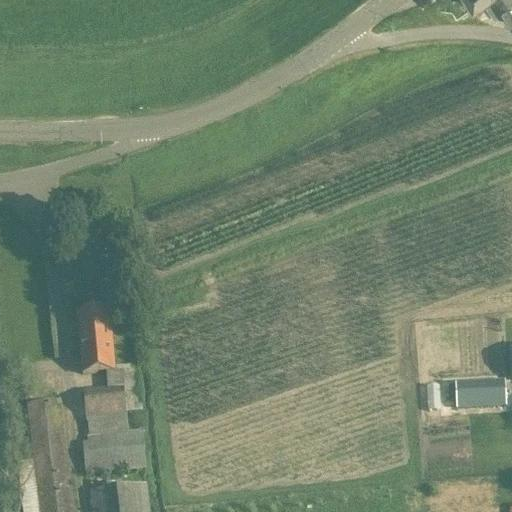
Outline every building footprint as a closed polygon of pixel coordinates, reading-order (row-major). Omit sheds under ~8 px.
[(511,23),(511,0),(467,0),(473,8),(484,0),(486,0),(494,12),(500,7),(511,23)] [(114,373),(113,368),(109,313),(77,316),(83,376),(114,373)] [(503,384),(456,387),(457,410),(504,408),(503,384)] [(142,389),(109,391),(83,393),(87,439),(82,439),(85,476),(145,471),(142,433),(128,434),(126,415),(144,414),(142,389)] [(25,407),(36,489),(39,511),(74,511),(61,402),(25,407)] [(150,511),(147,487),(90,494),(92,511),(150,511)]
